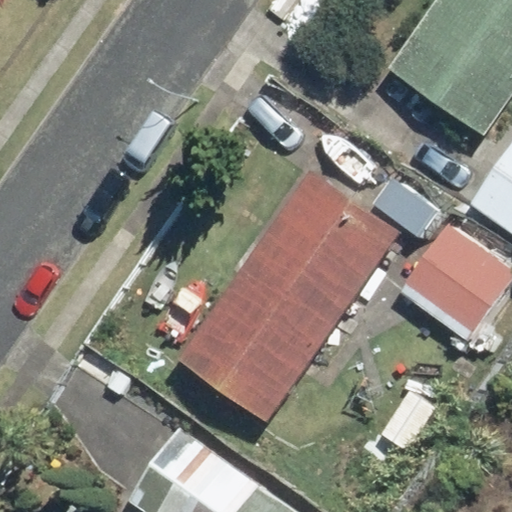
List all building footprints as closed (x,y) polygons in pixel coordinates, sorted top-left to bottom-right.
[(495,140),(511,116),(511,0),(452,0),(400,72),(495,140)] [(511,230),(511,165),(482,211),(511,230)] [(417,240),(326,172),(191,364),(275,428),(417,240)] [(511,292),(511,262),(464,225),(410,292),(473,342),(511,292)] [(141,501),(156,511),(297,511),(192,433),(141,501)]
